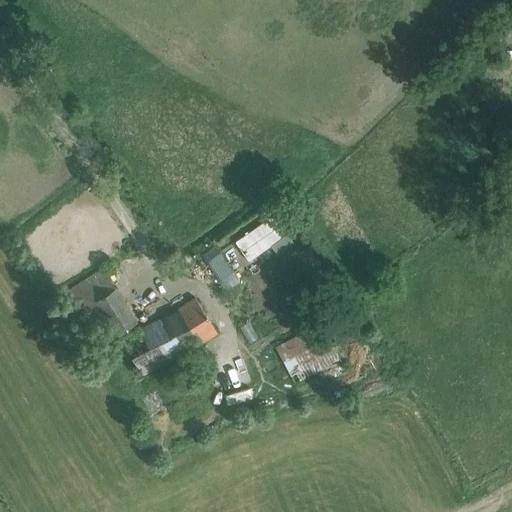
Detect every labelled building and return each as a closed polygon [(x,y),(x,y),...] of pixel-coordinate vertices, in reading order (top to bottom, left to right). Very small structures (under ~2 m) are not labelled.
[(506,42),(511,37),(511,15),(496,28),(506,42)] [(228,269),(251,254),(241,239),(218,255),(228,269)] [(62,292),(95,345),(136,319),(101,267),(62,292)] [(156,292),(163,275),(153,271),(146,288),(156,292)] [(142,375),(216,332),(196,296),(177,306),(178,308),(122,341),(142,375)] [(347,373),(319,322),(274,346),(301,398),(347,373)]
